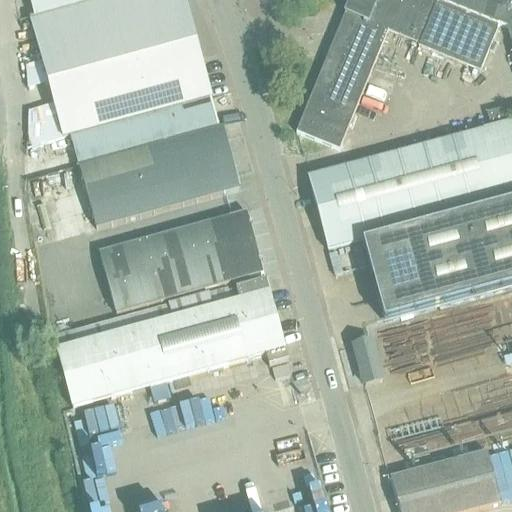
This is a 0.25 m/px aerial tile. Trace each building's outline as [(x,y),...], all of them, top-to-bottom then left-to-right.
[(29,0),(35,19),(104,0),(29,0)] [(63,141),(71,139),(211,101),(182,0),(104,0),(35,19),(30,20),(63,141)] [(511,0),(358,0),(352,16),(348,14),(298,136),(341,153),(389,35),(421,48),(420,50),(481,75),(499,32),(496,31),(498,26),(505,29),(511,53),(511,105),(483,113),(487,128),(511,121),(511,0)] [(426,76),(445,84),(454,64),(435,56),(426,76)] [(383,116),(390,104),(371,93),(364,106),(383,116)] [(219,131),(211,101),(71,139),(79,170),(219,131)] [(511,290),(511,126),(310,182),(329,254),(363,244),(385,325),(511,290)] [(223,130),(219,131),(79,170),(96,231),(240,192),(223,130)] [(99,256),(116,317),(248,280),(248,281),(264,276),(246,215),(99,256)] [(269,369),(287,364),(265,283),(234,292),(238,304),(230,306),(227,293),(53,343),(72,413),(172,385),(175,396),(191,391),(188,381),(266,359),(269,369)] [(356,348),(367,389),(382,384),(371,344),(356,348)] [(176,427),(206,420),(201,398),(170,406),(176,427)] [(511,454),(501,455),(502,477),(511,476),(511,454)] [(391,483),(399,511),(471,511),(501,504),(488,456),(391,483)] [(92,483),(108,478),(101,458),(85,463),(92,483)]
